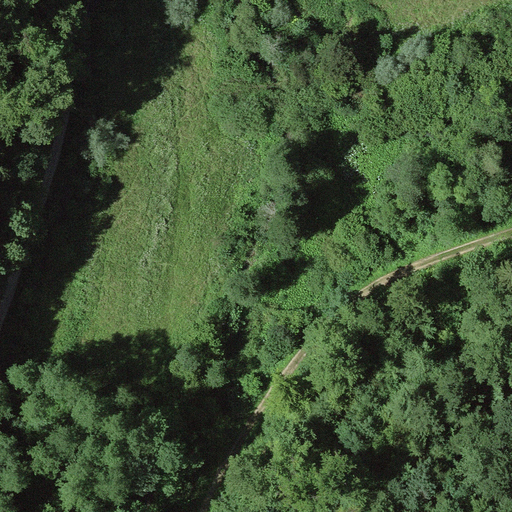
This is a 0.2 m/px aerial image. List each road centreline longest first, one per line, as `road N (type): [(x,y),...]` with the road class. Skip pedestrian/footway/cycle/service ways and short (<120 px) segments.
road 1 (track): [(511,243),(396,278),(350,304),(296,363),(204,511)]
road 2 (track): [(0,337),(70,124),(79,39),(72,0)]
